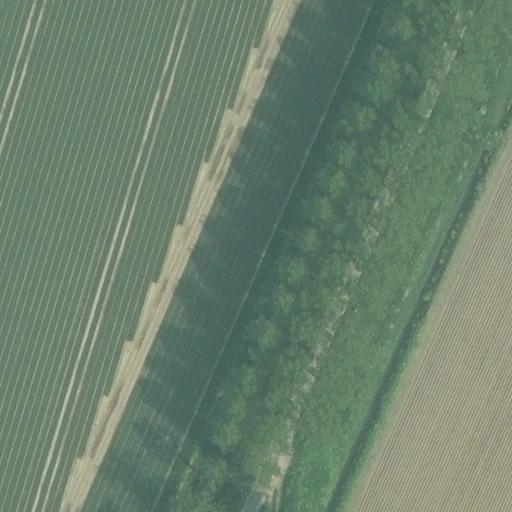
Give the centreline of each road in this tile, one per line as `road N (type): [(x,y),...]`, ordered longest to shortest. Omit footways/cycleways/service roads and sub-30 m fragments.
road 1 (unclassified): [(249,511),(471,0)]
road 2 (track): [(165,511),(387,0)]
road 3 (track): [(511,137),(345,511)]
